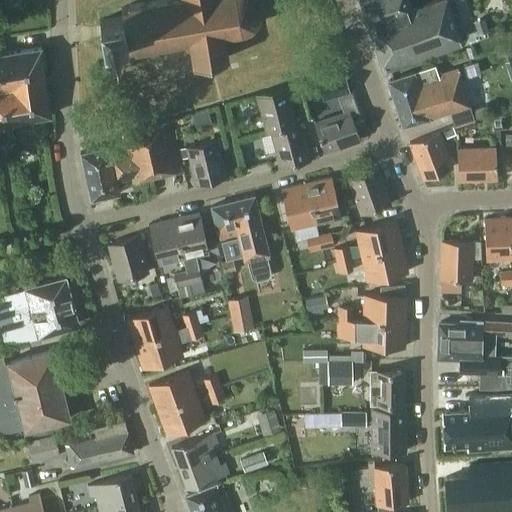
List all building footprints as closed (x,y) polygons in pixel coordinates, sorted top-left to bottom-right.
[(149,0),(129,4),(130,8),(122,9),(123,15),(100,19),(104,43),(127,39),(128,46),(135,45),(136,48),(189,39),(193,63),(228,57),(224,33),(246,29),(254,23),(260,12),(257,0),(149,0)] [(366,0),(359,2),(381,71),(458,46),(443,0),(409,11),(405,0),(366,0)] [(489,30),(484,16),(473,21),(478,34),(489,30)] [(0,122),(50,115),(39,47),(2,53),(0,38),(0,122)] [(477,61),(458,68),(461,78),(480,72),(480,70),(477,61)] [(412,70),(386,79),(397,110),(400,120),(402,125),(447,110),(449,110),(453,123),(454,125),(474,119),(475,119),(473,114),(469,103),(461,78),(458,68),(457,66),(442,71),(438,72),(437,71),(435,63),(412,70)] [(344,73),(317,81),(323,99),(349,92),(344,73)] [(267,132),(271,131),(271,130),(297,123),(297,122),(287,86),(257,95),(267,132)] [(324,151),(361,138),(351,109),(314,122),(324,151)] [(271,130),(271,131),(280,166),(310,158),(300,121),(297,122),(297,123),(271,130)] [(182,169),(171,122),(123,134),(127,153),(111,157),(109,145),(81,151),(91,198),(119,191),(116,180),(133,176),(133,180),(182,169)] [(442,129),(446,137),(456,133),(453,125),(442,129)] [(410,143),(423,178),(451,168),(437,132),(410,143)] [(227,176),(217,138),(187,146),(196,183),(227,176)] [(455,154),(457,184),(496,182),(494,152),(455,154)] [(349,177),(361,213),(391,203),(378,167),(349,177)] [(332,176),(306,182),(316,222),(342,216),(332,176)] [(316,222),(306,182),(281,188),(291,229),(316,222)] [(247,265),(248,265),(251,277),(256,279),(268,277),(271,272),(268,260),(270,260),(254,194),(212,205),(220,238),(239,233),(247,265)] [(199,210),(174,217),(184,257),(209,251),(199,210)] [(511,258),(509,216),(483,217),(485,259),(511,258)] [(184,257),(174,217),(148,223),(158,264),(184,257)] [(356,229),(361,254),(402,245),(397,219),(356,229)] [(319,234),(322,246),(334,243),(331,231),(319,234)] [(108,243),(118,279),(148,271),(138,234),(108,243)] [(310,249),(322,246),(319,234),(307,237),(310,249)] [(471,279),(472,241),(441,240),(440,278),(471,279)] [(337,260),(349,257),(347,244),(334,247),(337,260)] [(408,270),(402,245),(361,254),(367,279),(408,270)] [(236,269),(232,257),(221,261),(224,273),(236,269)] [(352,269),(349,257),(337,260),(340,272),(352,269)] [(199,266),(187,269),(193,292),(204,289),(201,278),(203,278),(199,266)] [(180,295),(193,292),(187,269),(174,272),(180,295)] [(500,285),(511,284),(511,269),(500,270),(500,285)] [(0,295),(0,331),(5,349),(41,339),(39,334),(79,322),(66,275),(25,286),(25,288),(0,295)] [(325,293),(304,298),(309,316),(323,312),(322,308),(328,307),(325,293)] [(363,319),(406,320),(406,294),(364,293),(363,319)] [(247,295),(226,299),(233,330),(254,326),(247,295)] [(511,303),(501,303),(501,312),(511,311),(511,303)] [(135,342),(175,329),(167,304),(127,317),(135,342)] [(337,306),(337,318),(352,318),(352,306),(337,306)] [(186,326),(200,321),(196,309),(182,314),(186,326)] [(405,346),(406,320),(363,319),(363,344),(405,346)] [(511,355),(481,354),(482,334),(511,334),(511,322),(459,320),(459,323),(437,322),(435,357),(458,358),(458,372),(479,372),(478,387),(499,388),(511,387),(511,355)] [(204,333),(200,321),(186,326),(190,337),(204,333)] [(179,341),(175,329),(135,342),(143,366),(183,354),(179,341)] [(12,359),(12,360),(0,363),(0,430),(23,424),(25,427),(70,416),(53,348),(12,359)] [(326,348),(302,348),(302,361),(326,360),(326,348)] [(352,383),(352,359),(327,359),(327,361),(318,361),(318,382),(327,382),(327,384),(352,383)] [(158,407),(197,394),(189,369),(149,383),(158,407)] [(371,403),(403,404),(404,370),(371,369),(371,403)] [(207,390),(221,385),(220,384),(224,383),(220,372),(203,378),(207,390)] [(225,397),(221,385),(207,390),(211,402),(225,397)] [(511,389),(467,392),(468,409),(440,411),(442,446),(466,444),(467,449),(487,448),(496,448),(511,446),(511,389)] [(206,418),(197,394),(158,407),(166,432),(206,418)] [(274,407),(256,413),(262,433),(281,427),(274,407)] [(372,407),(373,450),(405,450),(404,407),(372,407)] [(304,411),(304,425),(366,425),(365,410),(304,411)] [(97,436),(65,444),(71,465),(132,449),(124,419),(94,427),(97,436)] [(172,447),(179,467),(216,453),(212,442),(217,440),(214,432),(172,447)] [(55,434),(27,440),(31,462),(59,455),(55,434)] [(244,471),(266,463),(262,450),(239,459),(244,471)] [(219,463),(216,453),(179,467),(187,487),(229,471),(225,461),(219,463)] [(470,476),(444,478),(446,511),(450,511),(472,510),(471,511),(501,511),(511,511),(511,461),(469,465),(470,476)] [(373,465),(377,503),(408,500),(405,463),(373,465)] [(32,467),(21,470),(5,474),(7,482),(23,478),(25,486),(36,483),(32,467)] [(100,507),(137,498),(131,473),(88,484),(91,494),(96,493),(100,507)] [(231,511),(231,510),(232,510),(221,481),(186,494),(192,511),(231,511)] [(30,500),(12,505),(13,511),(44,511),(39,493),(29,495),(30,500)] [(140,511),(137,498),(100,507),(100,511),(140,511)]
